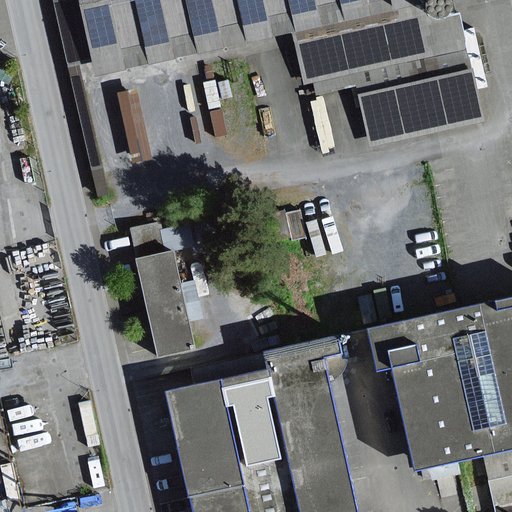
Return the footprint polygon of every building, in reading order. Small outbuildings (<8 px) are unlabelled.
[(93,0),(113,85),(299,43),(311,95),(484,56),(472,2),(480,0),(93,0)] [(377,145),(494,120),(483,71),(367,95),(377,145)] [(184,244),(149,252),(173,349),(208,341),(184,244)] [(496,457),(511,452),(511,298),(402,324),(402,326),(385,330),(394,372),(413,367),(436,470),(496,457)] [(279,352),(282,366),(182,390),(211,511),(376,511),(341,362),(366,357),(362,333),(336,338),(279,352)] [(511,511),(511,452),(496,457),(507,511),(511,511)]
